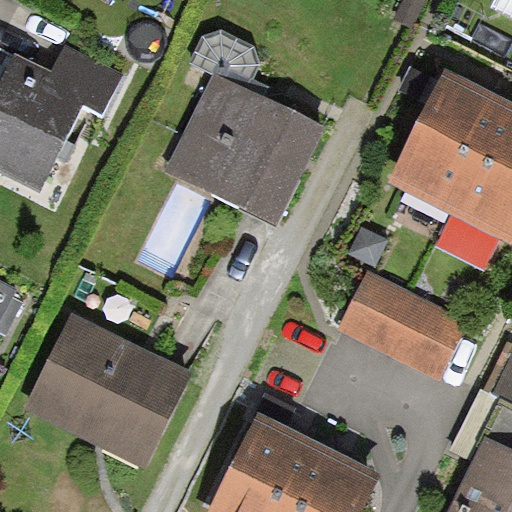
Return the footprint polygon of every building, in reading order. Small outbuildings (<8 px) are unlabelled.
[(54,73),(18,55),(0,90),(0,171),(44,194),(88,107),(101,114),(122,73),(68,45),(54,73)] [(511,105),(444,73),(387,188),(511,248),(511,105)] [(254,92),(219,75),(170,176),(278,227),(326,127),(254,92)] [(392,243),(363,228),(349,255),(378,270),(392,243)] [(470,325),(371,277),(343,335),(442,383),(470,325)] [(0,337),(8,341),(31,295),(0,280),(0,337)] [(196,375),(73,317),(28,410),(151,468),(196,375)] [(486,438),(511,450),(511,345),(508,343),(453,450),(474,461),(486,438)] [(306,444),(261,421),(214,511),(360,511),(377,481),(329,456),(306,444)] [(511,511),(511,450),(486,438),(474,461),(449,511),(511,511)]
